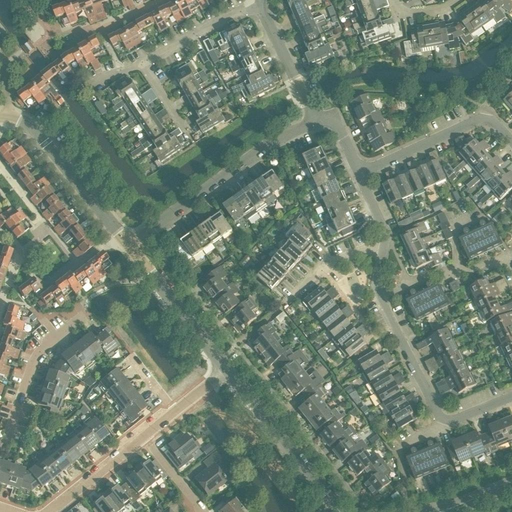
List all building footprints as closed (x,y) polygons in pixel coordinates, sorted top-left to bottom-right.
[(78,0),(69,0),(70,0),(71,3),(72,6),(75,14),(76,14),(84,11),(88,20),(88,21),(90,25),(99,21),(90,0),(85,0),(80,2),(78,0)] [(90,0),(99,21),(107,18),(105,14),(105,13),(101,4),(110,0),(111,0),(110,0),(90,0)] [(110,0),(111,0),(110,0),(111,2),(115,0),(121,0),(124,8),(128,6),(130,11),(135,9),(134,7),(133,4),(131,0),(110,0)] [(179,0),(176,2),(185,19),(192,15),(191,12),(200,7),(196,0),(179,0)] [(196,0),(200,7),(201,10),(209,6),(205,0),(196,0)] [(286,0),(291,9),(311,0),(286,0)] [(318,3),(316,0),(311,0),(291,9),(295,20),(310,14),(308,7),(318,3)] [(359,10),(374,5),(372,0),(352,0),(345,3),(346,8),(357,4),(359,10)] [(499,9),(500,8),(491,0),(487,0),(483,3),(481,0),(476,4),(474,4),(468,7),(482,27),(494,19),(497,24),(506,18),(502,11),(499,9)] [(511,1),(510,1),(510,0),(491,0),(500,8),(501,7),(504,9),(510,13),(511,10),(511,1)] [(162,10),(159,11),(164,21),(169,18),(169,17),(169,16),(172,14),(177,24),(185,19),(176,2),(168,6),(165,8),(162,10)] [(56,9),(53,10),(54,12),(54,13),(56,17),(56,19),(57,19),(59,18),(60,21),(62,28),(64,27),(65,27),(70,25),(71,24),(78,21),(78,20),(75,14),(72,6),(71,3),(61,7),(56,9)] [(356,18),(351,20),(351,21),(352,25),(378,16),(374,5),(359,10),(354,12),(356,18)] [(471,35),(482,27),(468,7),(463,11),(463,13),(457,17),(460,20),(455,24),(453,24),(459,37),(460,37),(462,40),(466,46),(474,40),(471,35)] [(145,19),(142,20),(147,30),(152,28),(151,27),(153,26),(152,25),(156,23),(161,33),(168,28),(164,21),(159,11),(152,15),(151,15),(148,17),(145,19)] [(323,15),(313,20),(310,14),(295,20),(300,31),(325,20),(323,15)] [(382,28),(382,27),(378,16),(352,25),(354,30),(365,26),(367,33),(375,30),(382,28)] [(133,25),(125,29),(135,47),(142,42),(137,33),(141,32),(142,32),(143,33),(147,30),(142,20),(139,22),(136,24),(133,25)] [(328,26),(325,20),(300,31),(305,42),(325,34),(322,29),(328,26)] [(453,24),(452,25),(445,26),(445,22),(438,23),(436,22),(429,23),(434,47),(448,44),(449,50),(460,48),(459,41),(457,38),(459,37),(453,24)] [(421,49),(434,47),(429,23),(424,24),(422,26),(416,27),(417,31),(410,32),(412,41),(403,43),(406,57),(422,55),(421,49)] [(247,34),(245,30),(243,29),(242,29),(239,24),(219,34),(220,34),(222,40),(217,42),(220,47),(244,35),(247,34)] [(375,30),(379,42),(391,38),(390,35),(395,33),(393,27),(390,28),(389,25),(382,27),(382,28),(375,30)] [(111,37),(109,39),(110,42),(114,48),(119,46),(118,45),(120,44),(119,43),(122,41),(127,51),(135,47),(125,29),(118,33),(115,35),(111,37)] [(367,46),(379,42),(375,30),(367,33),(362,34),(366,43),(361,45),(363,50),(367,49),(367,46)] [(335,43),(333,38),(327,40),(325,34),(305,42),(310,53),(303,56),(310,53),(317,50),(328,45),(329,45),(335,43)] [(235,53),(250,46),(244,35),(220,47),(222,52),(232,47),(235,53)] [(80,47),(79,48),(88,65),(91,64),(96,61),(94,57),(103,52),(100,47),(98,42),(96,39),(90,41),(85,44),(84,45),(84,44),(80,46),(81,47),(80,47)] [(208,53),(213,50),(208,39),(203,42),(208,53)] [(32,40),(20,50),(26,58),(38,48),(32,40)] [(332,54),(329,45),(328,45),(317,50),(322,62),(333,57),(334,59),(339,57),(337,52),(332,54)] [(230,69),(255,57),(250,46),(235,53),(238,59),(228,64),(230,69)] [(68,54),(61,59),(68,68),(69,68),(73,65),(77,62),(81,69),(88,65),(79,48),(71,52),(68,54)] [(310,67),(322,62),(317,50),(310,53),(303,56),(304,59),(302,60),(304,66),(309,64),(310,67)] [(203,64),(209,62),(204,51),(198,53),(203,64)] [(246,75),(260,68),(255,57),(230,69),(233,73),(243,68),(246,75)] [(51,67),(46,71),(52,79),(57,75),(61,72),(67,80),(74,74),(69,68),(68,68),(61,59),(55,64),(52,67),(51,67)] [(96,61),(91,64),(93,67),(93,68),(95,71),(95,72),(100,68),(101,68),(97,60),(96,61)] [(179,77),(176,78),(182,89),(206,76),(203,71),(199,74),(198,74),(191,62),(176,71),(179,76),(179,77)] [(266,78),(268,77),(266,73),(263,72),(260,68),(246,75),(249,81),(238,86),(241,91),(247,88),(247,87),(259,82),(266,78)] [(39,78),(32,83),(33,85),(34,86),(44,98),(50,94),(55,100),(55,99),(59,96),(54,90),(48,82),(52,79),(46,71),(42,75),(41,75),(39,77),(39,78)] [(259,82),(264,93),(275,88),(274,84),(278,82),(276,77),(273,78),(272,75),(268,77),(266,78),(259,82)] [(206,76),(182,89),(188,99),(202,91),(199,86),(204,83),(209,81),(206,76)] [(121,96),(112,102),(115,106),(138,91),(131,80),(127,83),(124,78),(124,77),(114,84),(121,95),(121,96)] [(247,88),(241,91),(246,99),(247,99),(247,100),(249,103),(254,101),(253,99),(264,93),(259,82),(247,87),(247,88)] [(19,96),(18,97),(20,99),(25,105),(28,109),(37,102),(39,105),(46,100),(44,98),(34,86),(33,85),(32,86),(31,85),(28,87),(28,88),(27,89),(23,93),(19,96)] [(241,91),(238,86),(231,89),(234,94),(241,91)] [(138,91),(115,106),(118,111),(123,107),(125,110),(126,112),(131,109),(144,101),(138,91)] [(202,91),(188,99),(194,110),(218,96),(216,92),(207,97),(206,98),(205,97),(202,91)] [(378,110),(375,111),(368,95),(351,102),(358,119),(356,120),(359,128),(382,118),(378,110)] [(218,96),(194,110),(200,120),(208,116),(214,112),(218,110),(217,108),(215,105),(221,101),(218,96)] [(102,115),(107,111),(100,101),(95,105),(102,115)] [(130,118),(125,121),(126,122),(128,126),(151,110),(144,101),(131,109),(126,112),(128,115),(130,118)] [(214,112),(208,116),(214,128),(225,121),(226,123),(231,121),(228,115),(224,117),(223,118),(218,110),(214,112)] [(144,129),(158,121),(151,111),(128,126),(131,130),(140,124),(144,129)] [(196,127),(194,128),(197,134),(201,131),(203,134),(207,132),(214,128),(208,116),(200,120),(201,121),(196,123),(194,124),(196,127)] [(384,126),(386,126),(382,118),(359,128),(363,136),(365,135),(369,143),(370,143),(374,152),(396,142),(391,132),(388,134),(384,126)] [(141,145),(164,130),(158,121),(144,129),(148,135),(139,141),(141,145)] [(122,128),(120,129),(121,131),(122,131),(128,126),(126,122),(125,122),(120,125),(122,128)] [(171,140),(164,130),(141,145),(144,150),(150,146),(153,152),(157,149),(158,149),(164,145),(171,140)] [(164,145),(171,156),(182,149),(180,146),(184,143),(181,138),(179,139),(177,136),(171,140),(164,145)] [(471,138),(465,141),(463,137),(455,141),(461,153),(459,154),(465,160),(457,166),(460,170),(465,166),(463,164),(486,145),(483,141),(478,145),(475,140),(474,141),(471,138)] [(0,155),(1,157),(4,160),(16,151),(10,143),(0,150),(0,155)] [(161,162),(171,156),(164,145),(158,149),(157,149),(153,152),(159,159),(154,162),(158,167),(162,164),(161,162)] [(473,169),(488,156),(485,152),(489,148),(486,145),(463,164),(465,166),(468,163),(473,169)] [(16,151),(4,160),(5,161),(9,167),(10,168),(25,155),(19,148),(16,151)] [(307,168),(326,159),(321,148),(302,157),(307,168)] [(439,165),(441,164),(436,151),(428,154),(433,163),(426,166),(435,185),(446,180),(439,165)] [(25,155),(10,168),(15,174),(17,177),(21,182),(30,176),(27,171),(26,172),(24,171),(22,169),(30,162),(25,155)] [(477,180),(499,160),(496,156),(492,160),(488,156),(473,169),(478,175),(471,182),(474,186),(479,182),(477,180)] [(312,179),(331,170),(326,159),(307,168),(312,179)] [(426,166),(420,169),(416,160),(411,162),(424,190),(435,185),(426,166)] [(486,185),(502,171),(498,167),(502,163),(499,160),(477,180),(479,182),(481,179),(486,185)] [(413,195),(424,190),(411,162),(407,164),(411,173),(404,176),(413,195)] [(453,170),(449,165),(443,168),(448,179),(454,172),(453,170)] [(317,190),(336,181),(331,170),(312,179),(317,190)] [(404,176),(398,179),(394,170),(389,172),(402,200),(413,195),(404,176)] [(493,193),(511,176),(511,174),(510,172),(505,176),(502,171),(486,185),(493,193)] [(262,179),(274,195),(284,188),(272,172),(262,179)] [(391,205),(402,200),(389,172),(385,174),(389,183),(382,186),(391,205)] [(30,176),(21,182),(26,188),(28,191),(33,197),(45,187),(45,188),(49,185),(43,178),(35,185),(33,182),(34,180),(30,176)] [(490,195),(492,197),(495,195),(500,201),(511,190),(511,183),(511,182),(511,176),(493,193),(490,195)] [(264,202),(265,202),(274,195),(262,179),(252,186),(264,202)] [(323,201),(341,193),(336,181),(317,190),(322,201),(323,201)] [(268,206),(265,202),(264,202),(252,186),(243,193),(257,214),(268,206)] [(33,197),(30,199),(35,206),(43,200),(50,208),(57,202),(59,201),(54,195),(53,197),(45,188),(45,187),(33,197)] [(248,221),(257,214),(243,193),(233,200),(245,216),(248,221)] [(324,213),(328,212),(346,204),(341,193),(323,201),(322,201),(319,202),(324,213)] [(235,223),(245,216),(233,200),(223,207),(235,223)] [(445,208),(442,201),(432,206),(435,213),(446,208),(445,208)] [(50,208),(42,214),(44,217),(47,221),(55,215),(62,223),(69,217),(71,216),(66,210),(64,212),(57,202),(50,208)] [(324,213),(323,214),(328,225),(333,223),(351,215),(346,204),(328,212),(324,213)] [(0,228),(1,227),(3,225),(4,225),(15,216),(10,209),(5,212),(1,216),(0,214),(0,228)] [(411,218),(398,224),(400,229),(430,215),(428,211),(422,213),(420,210),(409,215),(411,218)] [(15,216),(4,225),(9,230),(10,232),(12,235),(16,240),(27,231),(28,230),(22,222),(25,219),(20,213),(19,212),(15,216)] [(222,237),(232,230),(220,213),(210,221),(222,237)] [(442,231),(448,228),(450,227),(444,213),(437,216),(441,225),(440,226),(442,231)] [(55,228),(53,229),(58,235),(59,236),(64,232),(67,230),(70,233),(74,238),(82,231),(79,227),(78,225),(76,227),(74,224),(78,221),(72,215),(71,216),(69,217),(62,223),(55,228)] [(328,225),(327,226),(331,236),(337,234),(341,232),(344,237),(356,232),(354,226),(356,225),(351,215),(333,223),(328,225)] [(212,244),(222,237),(210,221),(201,228),(212,244)] [(424,239),(422,233),(427,231),(423,222),(410,228),(412,232),(401,237),(406,248),(420,241),(424,239)] [(486,226),(485,222),(482,222),(480,223),(479,225),(481,229),(475,232),(485,251),(501,243),(492,224),(486,226)] [(306,241),(311,236),(299,225),(293,231),(296,233),(289,242),(304,255),(312,246),(306,241)] [(203,251),(212,244),(201,228),(191,235),(203,251)] [(446,241),(453,238),(448,228),(442,231),(446,241)] [(470,234),(468,230),(466,230),(464,230),(463,232),(465,237),(459,239),(464,250),(461,252),(466,265),(470,263),(468,259),(485,251),(475,232),(470,234)] [(80,246),(72,252),(77,259),(93,247),(85,238),(87,236),(86,236),(82,231),(74,238),(80,246)] [(193,258),(203,251),(191,235),(181,241),(193,258)] [(430,250),(427,244),(432,242),(429,237),(424,239),(420,241),(406,248),(411,259),(424,253),(430,250)] [(296,265),(304,255),(289,242),(281,251),(296,265)] [(0,268),(6,270),(12,252),(0,247),(0,268)] [(442,264),(438,254),(435,247),(430,250),(424,253),(411,259),(416,270),(427,265),(429,270),(442,264)] [(288,274),(296,265),(281,251),(273,260),(288,274)] [(101,253),(86,266),(98,281),(105,275),(103,272),(111,266),(102,254),(101,253)] [(280,283),(288,274),(273,260),(265,269),(280,283)] [(72,277),(71,277),(81,290),(89,283),(92,286),(98,281),(86,266),(72,277)] [(222,279),(227,275),(220,267),(205,280),(209,285),(204,288),(213,299),(217,295),(228,287),(228,286),(222,279)] [(272,292),(280,283),(265,269),(257,278),(272,292)] [(69,274),(54,286),(64,298),(72,291),(74,295),(81,290),(71,277),(72,277),(69,274)] [(33,278),(18,291),(24,299),(29,295),(29,293),(31,291),(38,299),(39,298),(45,293),(33,278)] [(473,300),(507,284),(504,279),(489,286),(486,280),(468,289),(473,300)] [(453,293),(460,289),(456,281),(449,285),(453,293)] [(233,296),(239,291),(233,283),(228,286),(228,287),(217,295),(221,300),(217,304),(226,315),(239,304),(233,296)] [(432,312),(448,304),(450,307),(454,306),(448,293),(444,295),(439,284),(433,287),(431,283),(429,283),(427,283),(426,286),(428,290),(423,293),(432,312)] [(494,297),(509,290),(507,284),(473,300),(478,312),(497,303),(494,297)] [(66,301),(64,298),(54,286),(45,293),(39,298),(45,305),(46,307),(51,303),(50,302),(50,301),(53,298),(59,306),(66,301)] [(310,312),(312,310),(336,291),(333,287),(325,294),(320,288),(302,302),(310,312)] [(319,320),(336,307),(331,301),(339,295),(336,291),(312,310),(319,320)] [(417,295),(415,291),(412,291),(411,292),(410,294),(412,298),(406,301),(416,320),(432,312),(423,293),(417,295)] [(252,312),(258,308),(250,298),(233,311),(237,316),(231,321),(239,332),(256,318),(252,312)] [(484,323),(511,309),(511,302),(500,308),(497,303),(478,312),(484,323)] [(327,329),(351,310),(348,306),(340,312),(336,307),(319,320),(327,329)] [(5,319),(2,326),(3,326),(6,328),(6,327),(21,332),(24,324),(20,323),(23,313),(20,311),(12,309),(9,308),(7,313),(5,317),(5,319)] [(334,339),(350,326),(346,320),(354,314),(351,310),(327,329),(334,339)] [(280,323),(287,317),(283,313),(276,319),(280,323)] [(511,324),(510,321),(511,320),(511,313),(489,324),(494,335),(511,326),(511,324)] [(257,341),(252,345),(261,356),(277,343),(281,340),(275,333),(277,332),(270,323),(253,336),(257,341)] [(466,324),(461,327),(465,334),(469,332),(466,324)] [(342,348),(366,329),(363,325),(355,331),(350,326),(334,339),(335,339),(332,340),(340,350),(342,348)] [(500,347),(511,340),(511,326),(494,335),(500,347)] [(2,339),(0,345),(11,349),(13,343),(12,343),(11,342),(12,338),(22,342),(25,333),(21,332),(6,327),(6,328),(4,333),(4,335),(2,339)] [(106,336),(110,332),(106,327),(102,331),(103,333),(99,336),(98,334),(93,338),(105,354),(109,360),(111,358),(110,357),(118,351),(117,349),(119,347),(114,341),(112,343),(106,336)] [(356,358),(368,349),(365,345),(366,345),(361,339),(369,333),(366,329),(342,348),(350,357),(353,355),(356,358)] [(436,349),(454,340),(448,329),(415,345),(418,351),(433,344),(436,349)] [(93,338),(88,332),(85,334),(87,336),(80,342),(94,360),(102,354),(103,355),(105,354),(93,338)] [(426,368),(460,351),(454,340),(436,349),(438,355),(424,362),(426,368)] [(511,340),(500,347),(505,358),(511,354),(511,340)] [(72,345),(69,347),(86,369),(87,370),(96,363),(94,360),(80,342),(73,347),(72,345)] [(288,346),(283,350),(277,343),(261,356),(269,366),(274,362),(278,367),(281,365),(295,354),(288,346)] [(0,365),(5,367),(5,366),(7,361),(6,361),(5,360),(6,356),(16,360),(19,351),(11,349),(0,345),(0,346),(0,365)] [(56,364),(56,365),(70,374),(73,377),(75,375),(83,369),(84,370),(86,369),(69,347),(64,351),(65,353),(61,357),(63,359),(56,364)] [(326,362),(329,359),(322,349),(318,352),(326,362)] [(364,372),(390,356),(388,352),(379,358),(376,351),(371,354),(368,349),(356,358),(358,362),(364,372)] [(299,367),(307,361),(299,351),(295,354),(281,365),(285,370),(278,375),(287,386),(304,372),(299,367)] [(447,372),(465,362),(460,351),(426,368),(429,373),(444,366),(447,372)] [(368,384),(388,372),(384,366),(393,361),(390,356),(364,372),(362,373),(368,384)] [(438,390),(471,374),(465,362),(447,372),(450,377),(435,385),(438,390)] [(0,374),(6,376),(9,368),(5,366),(5,367),(0,365),(0,374)] [(68,377),(70,374),(56,365),(53,372),(49,370),(47,376),(45,375),(43,382),(69,391),(69,388),(67,387),(71,378),(68,377)] [(121,372),(120,374),(116,369),(98,384),(104,392),(103,393),(104,395),(126,377),(121,372)] [(320,385),(324,382),(316,372),(308,378),(304,372),(287,386),(295,397),(302,391),(306,396),(320,385)] [(375,394),(403,377),(400,373),(392,378),(388,372),(368,384),(375,394)] [(458,394),(477,385),(471,374),(438,390),(440,396),(455,388),(458,394)] [(96,382),(91,376),(82,383),(89,387),(96,382)] [(128,384),(130,383),(126,377),(104,395),(105,396),(107,395),(113,403),(131,388),(128,384)] [(381,404),(383,403),(400,393),(397,387),(405,382),(403,377),(375,394),(381,404)] [(68,392),(69,391),(43,382),(41,388),(43,389),(41,393),(41,394),(63,401),(66,392),(68,392)] [(327,394),(320,385),(306,396),(301,400),(305,405),(302,407),(301,409),(301,410),(301,411),(308,420),(326,406),(320,399),(327,394)] [(137,391),(135,393),(131,388),(113,403),(119,410),(118,412),(119,414),(141,396),(137,391)] [(41,394),(41,393),(39,393),(37,399),(39,400),(37,405),(50,410),(49,412),(56,415),(57,412),(59,413),(62,403),(64,404),(65,401),(63,401),(41,394)] [(389,414),(415,398),(412,394),(404,399),(400,393),(383,403),(389,414)] [(143,403),(145,402),(141,396),(119,414),(121,415),(122,414),(128,422),(130,421),(132,423),(138,418),(136,416),(147,407),(143,403)] [(413,421),(410,416),(413,414),(409,408),(418,403),(415,398),(389,414),(395,424),(393,425),(392,428),(395,432),(413,421)] [(338,408),(331,413),(326,406),(308,420),(316,429),(317,430),(318,430),(319,429),(322,427),(326,432),(336,423),(345,416),(338,408)] [(511,416),(500,422),(509,443),(511,441),(511,416)] [(104,439),(108,436),(94,417),(86,423),(84,422),(82,424),(83,425),(84,425),(98,443),(99,445),(105,441),(104,439)] [(498,447),(509,443),(500,422),(488,427),(491,432),(484,435),(491,454),(499,451),(498,447)] [(350,426),(343,431),(336,423),(326,432),(321,435),(323,438),(322,439),(327,444),(330,447),(335,443),(338,447),(338,448),(349,439),(356,434),(350,426)] [(94,446),(98,443),(84,425),(83,425),(76,431),(75,429),(73,431),(90,453),(96,448),(94,446)] [(85,457),(90,453),(73,431),(72,432),(73,434),(65,440),(79,458),(84,455),(85,457)] [(484,435),(479,437),(476,432),(463,437),(472,458),(484,453),(486,456),(491,454),(484,435)] [(338,447),(334,451),(336,454),(335,454),(339,460),(340,459),(342,462),(347,458),(351,463),(364,452),(368,449),(356,434),(349,439),(338,448),(338,447)] [(170,450),(164,454),(167,457),(178,471),(190,461),(193,459),(190,455),(199,447),(192,437),(189,439),(186,435),(181,439),(179,437),(167,446),(170,450)] [(460,463),(472,458),(463,437),(450,442),(452,445),(446,447),(455,469),(461,466),(460,463)] [(75,461),(79,458),(65,440),(57,446),(56,445),(54,446),(71,468),(77,463),(75,461)] [(215,448),(210,442),(201,449),(206,455),(215,448)] [(434,447),(432,443),(430,442),(428,443),(427,445),(429,449),(423,451),(431,471),(448,464),(440,444),(434,447)] [(66,472),(71,468),(54,446),(53,447),(54,449),(46,455),(61,473),(65,470),(66,472)] [(412,456),(406,458),(411,469),(407,471),(412,484),(416,482),(415,478),(431,471),(423,451),(417,454),(416,450),(413,449),(412,449),(411,452),(412,456)] [(371,460),(364,452),(351,463),(349,464),(351,467),(351,468),(355,473),(355,472),(358,476),(364,471),(368,476),(384,463),(378,454),(371,460)] [(214,464),(220,459),(216,454),(204,463),(208,469),(195,479),(208,496),(227,480),(214,464)] [(56,477),(61,473),(46,455),(38,461),(37,459),(35,461),(52,482),(58,478),(56,477)] [(163,480),(167,477),(154,460),(150,464),(148,461),(142,466),(140,464),(135,469),(150,488),(161,479),(163,480)] [(12,462),(12,464),(2,461),(1,463),(0,462),(0,484),(0,485),(0,486),(6,488),(14,463),(12,462)] [(47,486),(52,482),(35,461),(34,462),(35,464),(27,470),(29,472),(27,472),(31,492),(39,485),(42,488),(46,485),(47,486)] [(16,465),(16,463),(14,463),(6,488),(12,491),(13,488),(18,490),(19,487),(31,492),(27,472),(24,473),(25,469),(16,465)] [(384,477),(391,471),(384,463),(368,476),(371,480),(365,485),(369,489),(369,492),(371,493),(373,494),(374,496),(378,492),(381,496),(383,496),(387,492),(388,490),(385,487),(390,483),(384,477)] [(140,496),(150,488),(135,469),(130,472),(132,474),(125,479),(128,482),(123,486),(136,502),(141,498),(140,496)] [(131,505),(136,502),(123,486),(119,489),(117,487),(111,492),(108,489),(103,493),(117,511),(119,511),(130,504),(131,505)] [(96,507),(92,511),(117,511),(103,493),(99,497),(100,499),(94,504),(96,507)] [(245,511),(235,499),(219,511),(245,511)]
